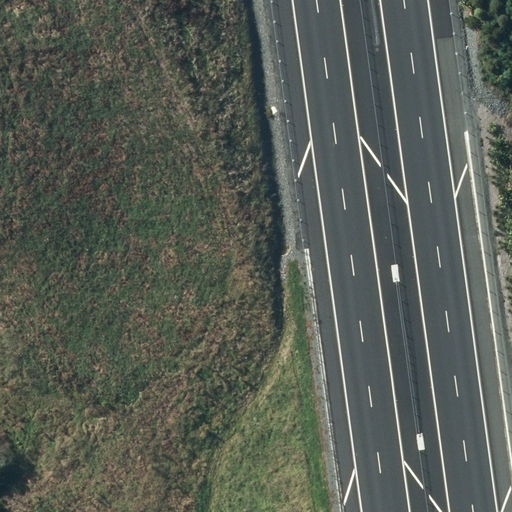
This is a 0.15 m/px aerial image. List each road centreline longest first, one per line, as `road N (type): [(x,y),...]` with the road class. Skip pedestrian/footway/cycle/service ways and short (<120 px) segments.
road 1 (motorway): [(386,511),(311,0)]
road 2 (motorway): [(409,0),(476,511)]
